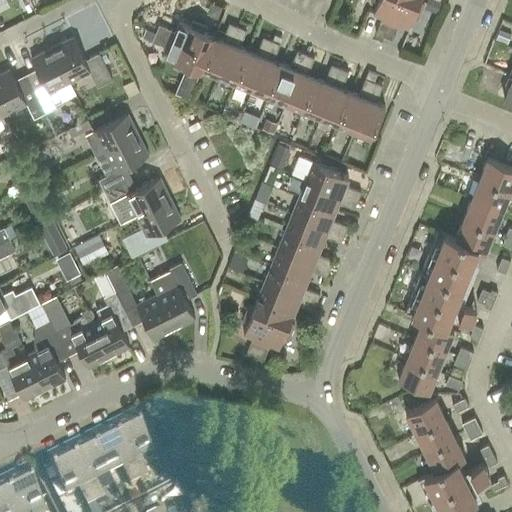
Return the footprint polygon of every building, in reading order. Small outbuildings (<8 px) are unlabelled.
[(6,15),(14,11),(9,0),(6,0),(0,3),(6,15)] [(385,36),(399,0),(373,0),(378,2),(374,13),(383,16),(376,33),(385,36)] [(420,1),(419,0),(399,0),(385,36),(393,40),(400,23),(409,27),(413,16),(418,18),(424,3),(420,1)] [(438,13),(442,3),(433,0),(428,0),(425,7),(438,13)] [(159,19),(147,14),(143,26),(154,31),(159,19)] [(207,53),(214,36),(206,32),(208,27),(192,21),(190,26),(180,22),(176,31),(160,24),(156,33),(207,53)] [(217,78),(238,26),(230,23),(223,39),(214,36),(207,53),(200,71),(217,78)] [(234,85),(248,49),(240,46),(247,30),(238,26),(217,78),(234,85)] [(143,37),(153,41),(156,33),(146,29),(143,37)] [(511,34),(501,30),(497,41),(508,45),(511,36),(511,34)] [(207,53),(156,33),(153,41),(169,48),(165,57),(176,61),(174,66),(190,72),(192,67),(200,71),(207,53)] [(73,36),(52,47),(70,81),(90,71),(98,86),(113,79),(100,53),(85,60),(73,36)] [(251,92),(272,40),(264,36),(257,53),(248,49),(234,85),(251,92)] [(268,98),(282,63),(274,60),(281,43),(272,40),(251,92),(268,98)] [(70,81),(52,47),(32,57),(43,81),(32,87),(46,113),(57,107),(56,105),(63,101),(56,88),(70,81)] [(285,105),(306,54),(298,50),(291,67),(282,63),(268,98),(285,105)] [(302,112),(316,77),(308,74),(315,57),(306,54),(285,105),(302,112)] [(319,119),(340,67),(332,64),(325,81),(316,77),(302,112),(319,119)] [(336,126),(351,91),(342,87),(349,71),(340,67),(319,119),(336,126)] [(46,113),(32,87),(21,92),(10,68),(0,73),(0,101),(6,114),(27,103),(34,119),(46,113)] [(353,133),(374,81),(366,78),(359,94),(351,91),(336,126),(353,133)] [(140,91),(134,79),(123,84),(129,97),(140,91)] [(371,140),(385,105),(376,101),(383,85),(374,81),(353,133),(371,140)] [(97,155),(139,133),(128,113),(86,134),(97,155)] [(257,119),(248,115),(245,122),(254,126),(257,119)] [(72,136),(92,126),(88,118),(69,128),(72,136)] [(278,124),(270,120),(266,130),(274,133),(278,124)] [(150,155),(139,133),(97,155),(107,176),(99,180),(105,191),(131,177),(126,167),(150,155)] [(280,144),(273,163),(282,166),(290,148),(280,144)] [(328,147),(325,155),(342,162),(345,154),(328,147)] [(303,157),(296,174),(306,179),(358,200),(362,191),(345,184),(349,175),(303,157)] [(511,166),(488,157),(480,177),(511,190),(510,190),(511,191),(511,166)] [(136,215),(171,197),(160,175),(136,187),(131,177),(105,191),(111,202),(126,194),(136,215)] [(502,210),(510,190),(511,190),(480,177),(472,197),(502,210)] [(358,200),(306,179),(300,196),(335,210),(338,201),(355,208),(358,200)] [(331,218),(335,210),(300,196),(293,213),(344,234),(348,225),(331,218)] [(163,227),(181,218),(171,197),(136,215),(142,227),(122,237),(132,257),(168,239),(163,227)] [(494,230),(502,210),(472,197),(464,217),(494,230)] [(54,214),(47,201),(31,209),(38,222),(54,214)] [(344,234),(293,213),(286,230),(321,244),(325,236),(341,242),(344,234)] [(486,251),(494,230),(464,217),(456,237),(456,238),(479,247),(478,248),(486,251)] [(53,220),(39,227),(46,242),(60,235),(53,220)] [(5,228),(10,238),(16,235),(11,225),(5,228)] [(0,243),(10,238),(5,228),(5,227),(0,228),(0,243)] [(318,252),(321,244),(286,230),(279,247),(331,268),(334,259),(318,252)] [(446,327),(447,326),(478,248),(479,247),(456,238),(456,237),(438,230),(406,311),(423,318),(446,327)] [(511,247),(511,237),(506,235),(503,244),(511,247)] [(0,257),(16,250),(10,238),(0,243),(0,257)] [(100,256),(92,241),(75,250),(83,264),(100,256)] [(331,268),(279,247),(272,264),(307,278),(311,270),(327,276),(331,268)] [(509,267),(511,260),(502,257),(500,263),(509,267)] [(175,328),(195,317),(186,299),(183,293),(194,287),(182,262),(150,278),(157,293),(175,328)] [(506,273),(509,267),(500,263),(497,269),(506,273)] [(80,275),(74,264),(60,271),(65,282),(80,275)] [(116,290),(125,309),(137,304),(121,272),(117,264),(106,270),(110,278),(116,290)] [(304,287),(307,278),(272,264),(265,281),(317,302),(320,293),(304,287)] [(317,302),(265,281),(258,298),(276,305),(293,312),(297,304),(313,310),(317,302)] [(11,318),(40,303),(32,286),(15,294),(13,289),(3,294),(0,287),(0,308),(5,306),(11,318)] [(488,298),(491,291),(483,288),(480,294),(488,298)] [(492,289),(491,291),(488,298),(495,300),(498,292),(492,289)] [(101,317),(92,322),(109,356),(130,346),(118,322),(129,316),(116,290),(104,296),(108,304),(97,309),(101,317)] [(175,328),(157,293),(137,304),(154,338),(175,328)] [(486,304),(488,298),(480,294),(478,301),(486,304)] [(42,302),(50,319),(56,331),(68,325),(53,296),(42,302)] [(255,356),(276,305),(258,298),(255,307),(250,305),(243,320),(248,322),(244,333),(253,336),(247,353),(255,356)] [(491,309),(495,300),(488,298),(486,304),(485,306),(491,309)] [(290,320),(293,312),(276,305),(255,356),(264,360),(270,343),(279,347),(284,336),(289,338),(295,323),(290,320)] [(454,329),(447,326),(446,327),(423,318),(415,338),(446,350),(454,329)] [(65,349),(56,331),(50,319),(35,326),(35,343),(38,349),(28,354),(45,388),(66,378),(54,354),(65,349)] [(45,388),(28,354),(19,358),(13,347),(22,342),(16,330),(15,331),(10,320),(0,324),(0,330),(2,335),(1,336),(7,349),(5,356),(9,364),(0,367),(0,381),(13,375),(25,399),(45,388)] [(109,356),(92,322),(71,332),(88,367),(109,356)] [(481,334),(484,327),(475,323),(473,330),(481,334)] [(479,340),(481,334),(473,330),(470,337),(479,340)] [(438,370),(446,350),(415,338),(407,358),(438,370)] [(471,360),(474,352),(461,346),(457,355),(471,360)] [(467,369),(471,360),(457,355),(454,363),(467,369)] [(429,390),(438,370),(407,358),(399,378),(429,390)] [(459,389),(463,380),(450,375),(446,383),(459,389)] [(406,412),(416,432),(446,417),(436,397),(406,412)] [(469,405),(465,397),(453,403),(457,412),(469,405)] [(455,437),(446,417),(416,432),(426,452),(455,437)] [(462,423),(467,431),(479,425),(475,417),(462,423)] [(136,421),(114,432),(140,483),(148,479),(139,461),(153,454),(136,421)] [(483,433),(479,425),(467,431),(471,439),(483,433)] [(140,483),(114,432),(92,443),(109,476),(122,470),(131,488),(140,483)] [(465,456),(455,437),(426,452),(435,470),(436,471),(458,459),(458,460),(465,456)] [(109,476),(92,443),(71,454),(97,505),(105,501),(96,483),(109,476)] [(480,448),(483,454),(492,450),(489,444),(480,448)] [(495,456),(492,450),(483,454),(486,460),(495,456)] [(97,505),(71,454),(49,465),(66,498),(79,492),(88,510),(97,505)] [(498,462),(495,456),(486,460),(489,466),(498,462)] [(450,511),(478,498),(458,460),(458,459),(436,471),(435,470),(418,479),(435,511),(450,511)] [(498,478),(499,480),(502,486),(508,483),(504,475),(498,478)] [(28,476),(6,487),(18,511),(39,511),(44,510),(28,476)] [(502,486),(499,480),(491,484),(494,490),(502,486)] [(148,497),(149,496),(159,491),(153,481),(143,486),(148,497)] [(18,511),(6,487),(0,490),(0,511),(18,511)]
